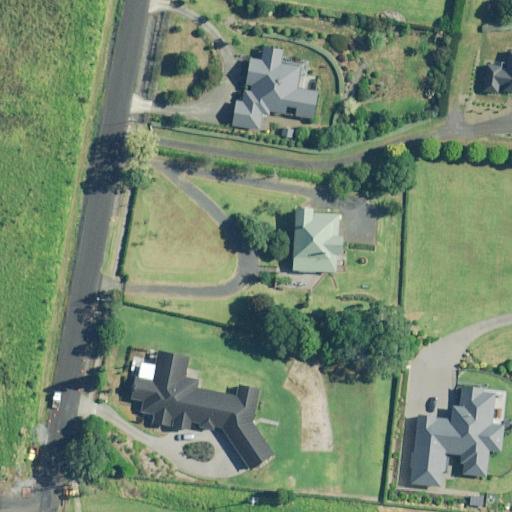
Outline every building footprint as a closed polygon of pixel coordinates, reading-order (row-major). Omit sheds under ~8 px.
[(260,130),(262,116),(269,117),(270,111),(315,119),(319,92),(297,88),(301,66),(281,63),(283,50),(266,47),(263,61),(251,59),(244,102),(237,101),(233,125),(260,130)] [(511,48),(509,48),(506,68),(501,68),(501,64),(486,62),(482,89),(498,91),(499,83),(503,84),(503,88),(511,89),(511,48)] [(312,207),(299,206),(295,206),(292,261),(292,263),(308,264),(312,264),(326,265),(336,265),(336,253),(341,254),(342,235),(337,235),(338,213),(318,212),(312,212),(312,207)] [(197,387),(198,380),(200,370),(187,367),(189,357),(160,351),(157,361),(140,358),(136,377),(131,399),(143,401),(141,412),(155,415),(153,423),(190,431),(193,418),(203,421),(201,427),(214,431),(216,427),(221,429),(248,472),(272,456),(253,421),(260,389),(239,384),(237,396),(197,387)] [(278,368),(278,396),(296,396),(297,368),(278,368)] [(446,453),(460,454),(459,463),(464,464),(463,474),(487,477),(491,451),(503,452),(507,428),(492,426),(497,390),(464,385),(461,407),(454,406),(452,419),(419,415),(410,483),(442,487),(446,453)] [(325,404),(315,404),(298,403),(297,433),(340,434),(345,434),(357,434),(367,434),(371,434),(372,404),(325,404)] [(297,476),(286,473),(283,486),(294,489),(297,476)] [(484,505),(485,496),(470,495),(470,504),(484,505)]
